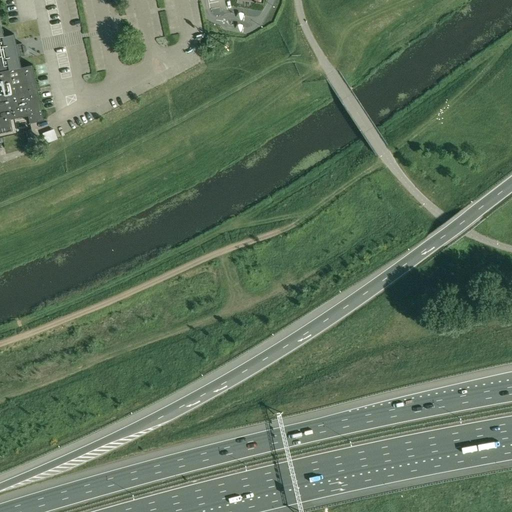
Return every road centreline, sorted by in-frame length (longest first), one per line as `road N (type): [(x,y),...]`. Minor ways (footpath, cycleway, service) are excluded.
road 1 (motorway): [(511,184),(284,345),(150,421),(0,486)]
road 2 (motorway): [(511,391),(331,426),(14,511)]
road 3 (track): [(0,345),(212,254),(291,229),(387,159)]
road 4 (motorway): [(145,511),(511,430)]
